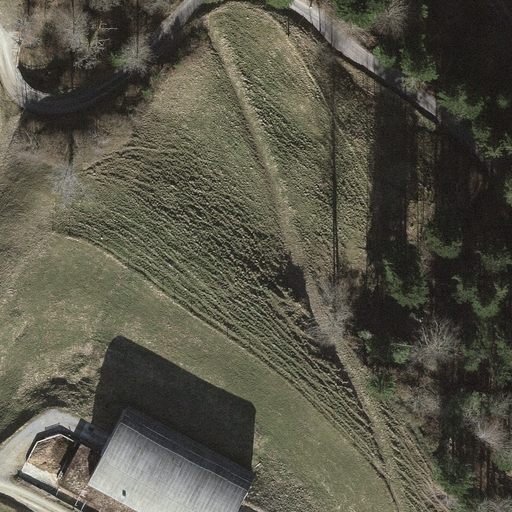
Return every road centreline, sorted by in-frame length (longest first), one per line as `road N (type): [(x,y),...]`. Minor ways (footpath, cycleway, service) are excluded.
road 1 (track): [(279,0),(298,7),(511,190)]
road 2 (track): [(0,38),(18,90),(57,107),(122,82),(202,0)]
